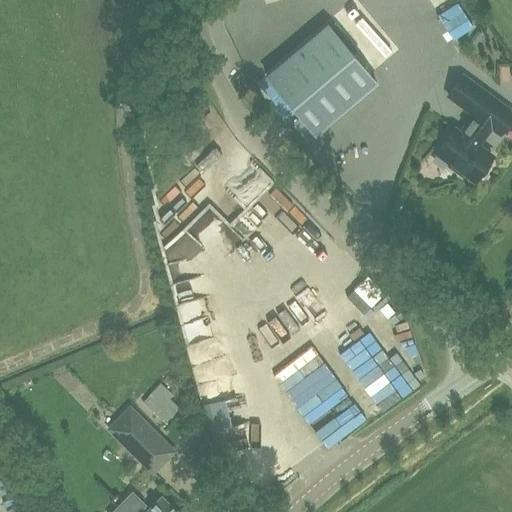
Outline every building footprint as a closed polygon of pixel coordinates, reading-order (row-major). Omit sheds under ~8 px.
[(429,0),(427,2),(464,40),(481,24),(456,0),(429,0)] [(352,7),(340,16),(378,62),(397,46),(362,3),(354,10),(352,7)] [(327,23),(265,74),(315,135),(377,84),(327,23)] [(477,177),(483,177),(491,165),(489,160),(492,156),(478,146),(491,127),(500,134),(511,117),(511,112),(463,76),(448,96),(473,114),(460,133),(455,129),(437,154),(450,163),(448,166),(461,176),(463,173),(474,181),(477,177)] [(250,237),(264,225),(256,215),(241,226),(250,237)] [(202,292),(205,292),(202,278),(178,284),(183,305),(180,306),(183,317),(207,311),(202,292)] [(310,309),(324,327),(335,319),(321,300),(310,309)] [(187,339),(221,334),(219,318),(184,323),(187,339)] [(189,346),(194,360),(218,351),(213,338),(189,346)] [(407,395),(424,383),(395,344),(378,356),(407,395)] [(288,369),(309,398),(329,384),(308,355),(288,369)] [(360,379),(370,371),(362,361),(352,368),(360,379)] [(225,394),(242,390),(239,376),(222,380),(225,394)] [(164,384),(145,401),(164,422),(183,405),(164,384)] [(219,422),(250,413),(244,396),(214,406),(219,422)] [(356,430),(351,418),(350,418),(343,399),(321,407),(332,438),(356,430)] [(130,409),(110,429),(152,471),(172,451),(130,409)] [(177,511),(161,496),(160,498),(147,511),(143,507),(145,505),(132,492),(120,504),(128,511),(177,511)]
